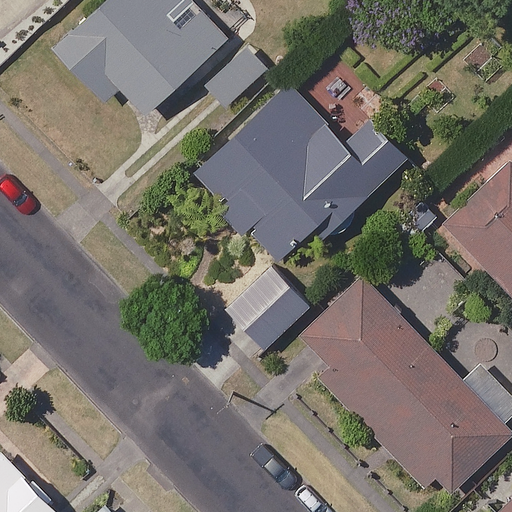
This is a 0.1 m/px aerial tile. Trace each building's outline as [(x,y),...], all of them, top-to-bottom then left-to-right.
[(194,0),(111,0),(62,45),(111,99),(127,84),(152,111),(235,36),(209,8),(187,28),(177,17),(194,0)] [(272,67),(250,43),(209,80),(230,104),(272,67)] [(345,142),(286,83),(200,169),(289,256),(326,218),(337,229),(412,153),(372,114),(345,142)] [(511,159),(430,235),(476,284),(494,266),(511,285),(511,159)] [(511,433),(511,426),(369,273),(307,331),(338,364),(328,373),(430,483),(441,472),(455,487),(511,433)] [(318,302),(294,276),(238,329),(262,355),(318,302)] [(0,511),(56,511),(63,506),(0,444),(0,511)] [(125,511),(113,498),(96,511),(125,511)] [(511,511),(511,501),(501,511),(511,511)]
